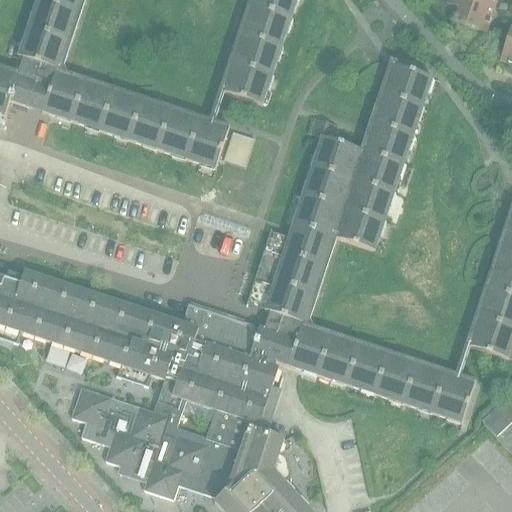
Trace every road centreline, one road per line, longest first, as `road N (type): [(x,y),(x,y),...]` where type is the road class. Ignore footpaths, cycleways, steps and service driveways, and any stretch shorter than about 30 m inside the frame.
road 1 (residential): [(13,153),(193,214)]
road 2 (residential): [(169,280),(0,224)]
road 3 (residential): [(340,511),(326,433),(293,418),(287,373)]
road 4 (residential): [(94,511),(0,409)]
